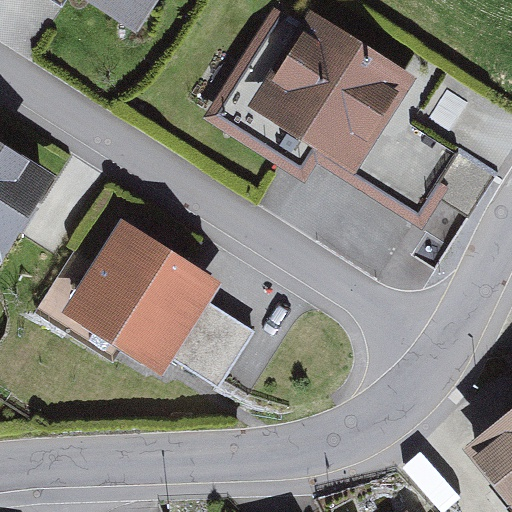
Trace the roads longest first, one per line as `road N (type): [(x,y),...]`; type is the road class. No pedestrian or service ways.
road 1 (residential): [(426,332),(0,72)]
road 2 (residential): [(55,464),(341,465),(439,410),(426,332)]
road 3 (residential): [(426,332),(511,213)]
